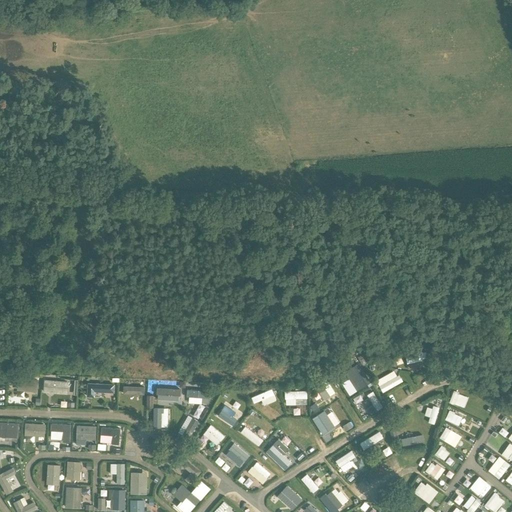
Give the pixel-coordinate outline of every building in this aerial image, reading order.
[(430,365),(427,353),(406,358),(408,365),(420,362),(421,367),(430,365)] [(358,364),(346,373),(357,391),(367,384),(370,382),(358,364)] [(383,394),(401,383),(401,381),(399,378),(397,378),(380,388),(383,394)] [(37,393),(38,380),(18,379),(17,392),(37,393)] [(44,380),(43,393),(68,395),(69,382),(44,380)] [(314,385),(324,400),(330,396),(320,381),(314,385)] [(114,385),(88,384),(87,397),(94,398),(95,392),(114,393),(114,385)] [(144,395),(144,388),(124,387),(123,395),(144,395)] [(180,397),(181,390),(157,388),(157,395),(158,395),(158,401),(179,402),(179,397),(180,397)] [(255,404),(264,400),(266,405),(278,401),(273,389),(252,397),(255,404)] [(209,404),(209,392),(187,390),(187,398),(202,399),(202,404),(209,404)] [(450,402),(464,408),(469,398),(454,391),(450,402)] [(383,407),(373,392),(368,395),(374,405),(368,409),(371,415),(383,407)] [(316,403),(311,406),(314,412),(319,409),(316,403)] [(236,413),(225,405),(218,416),(233,426),(237,420),(233,417),(236,413)] [(435,425),(440,409),(434,407),(433,410),(428,408),(425,417),(430,418),(429,424),(435,425)] [(312,419),(323,435),(335,427),(325,411),(312,419)] [(445,421),(460,426),(464,416),(448,411),(445,421)] [(199,422),(193,418),(182,436),(188,440),(199,422)] [(0,421),(0,436),(17,437),(18,423),(0,421)] [(350,422),(343,426),(346,431),(353,427),(350,422)] [(25,436),(45,437),(45,425),(25,424),(25,436)] [(63,443),(70,443),(71,425),(51,424),(50,432),(63,432),(63,443)] [(225,437),(211,425),(203,434),(217,445),(220,441),(221,441),(225,437)] [(76,439),(96,439),(96,426),(76,426),(76,439)] [(263,440),(245,427),(241,433),(259,446),(263,440)] [(461,443),(464,436),(446,427),(440,438),(451,445),(454,440),(461,443)] [(120,429),(101,428),(101,435),(112,436),(112,445),(119,445),(120,429)] [(390,432),(393,442),(399,441),(396,430),(390,432)] [(376,435),(361,444),(365,450),(380,440),(376,435)] [(423,436),(402,440),(403,447),(424,443),(423,436)] [(198,438),(194,444),(199,448),(203,442),(198,438)] [(250,456),(234,443),(229,449),(230,450),(226,455),(240,467),(244,462),(245,462),(250,456)] [(511,461),(511,444),(510,443),(502,454),(511,461)] [(290,464),(273,447),(268,453),(285,469),(290,464)] [(176,454),(171,450),(168,454),(173,458),(176,454)] [(340,467),(356,457),(351,451),(336,461),(340,467)] [(451,465),(454,460),(448,456),(445,461),(451,465)] [(488,470),(500,479),(511,464),(499,456),(488,470)] [(219,457),(215,462),(221,467),(224,462),(219,457)] [(201,472),(185,458),(180,464),(190,473),(185,479),(191,484),(201,472)] [(431,461),(425,472),(439,479),(444,468),(431,461)] [(66,480),(80,481),(81,463),(67,462),(66,480)] [(248,472),(263,484),(267,479),(267,478),(271,474),(257,462),(253,467),(252,467),(248,472)] [(125,464),(117,464),(117,484),(125,484),(125,464)] [(47,485),(59,486),(60,466),(48,465),(47,485)] [(13,491),(7,480),(17,474),(14,468),(4,473),(0,474),(0,483),(6,495),(13,491)] [(147,495),(147,473),(131,473),(130,495),(147,495)] [(307,474),(301,479),(313,493),(319,488),(307,474)] [(480,479),(473,489),(485,497),(492,488),(480,479)] [(429,504),(438,492),(423,480),(413,491),(429,504)] [(183,485),(174,495),(181,502),(185,497),(196,506),(201,500),(183,485)] [(81,487),(66,487),(65,507),(80,508),(81,487)] [(302,500),(287,487),(282,492),(297,505),(302,500)] [(125,511),(125,490),(113,490),(113,510),(125,511)] [(326,494),(321,498),(332,511),(337,511),(340,511),(338,509),(343,505),(332,492),(327,495),(326,494)] [(493,511),(504,511),(506,509),(502,507),(506,499),(492,492),(485,508),(493,511)] [(470,495),(464,507),(474,511),(475,511),(481,500),(470,495)] [(405,498),(397,509),(400,511),(401,511),(410,502),(405,498)] [(20,500),(13,503),(17,511),(33,511),(38,510),(34,502),(24,507),(20,500)] [(144,511),(144,500),(130,501),(130,511),(144,511)] [(224,502),(214,511),(227,511),(225,510),(229,507),(224,502)] [(365,502),(360,508),(365,511),(370,506),(365,502)]
